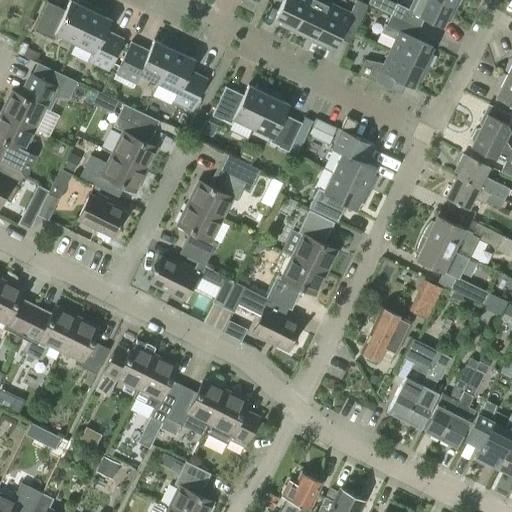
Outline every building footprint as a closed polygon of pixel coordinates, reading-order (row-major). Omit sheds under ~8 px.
[(73,43),(91,5),(80,0),(76,0),(75,3),(70,0),(68,0),(64,10),(46,1),(33,30),(53,39),(55,35),(73,43)] [(292,31),(307,0),(281,0),(274,17),(280,20),(279,24),(292,31)] [(307,0),(292,31),(312,40),(330,2),(331,0),(307,0)] [(330,2),(312,40),(326,47),(328,43),(334,46),(345,23),(355,27),(366,5),(355,0),(350,11),(330,2)] [(448,21),(454,8),(438,0),(411,0),(407,9),(396,3),(391,14),(413,24),(418,15),(441,26),(444,19),(448,21)] [(91,5),(73,43),(92,52),(90,57),(109,66),(123,38),(105,29),(110,19),(103,16),(105,12),(91,5)] [(393,38),(388,50),(426,68),(432,54),(428,53),(431,46),(408,35),(413,24),(391,14),(385,25),(383,24),(379,31),(393,38)] [(157,83),(175,45),(161,38),(159,42),(153,39),(148,50),(130,41),(116,70),(136,79),(139,74),(157,83)] [(175,45),(157,83),(175,92),(173,97),(192,106),(206,78),(188,69),(193,59),(187,56),(189,52),(175,45)] [(38,54),(26,48),(23,55),(34,61),(38,54)] [(388,50),(382,62),(364,59),(357,73),(396,91),(400,81),(412,87),(415,80),(419,82),(426,68),(388,50)] [(346,69),(350,61),(342,57),(338,65),(346,69)] [(36,63),(20,95),(11,90),(0,111),(0,112),(34,129),(44,108),(48,110),(55,97),(68,97),(75,82),(36,63)] [(511,76),(506,73),(494,96),(511,105),(511,76)] [(251,128),(269,90),(255,83),(253,87),(247,84),(242,94),(224,86),(211,115),(231,124),(233,120),(251,128)] [(99,105),(104,94),(97,90),(91,102),(99,105)] [(269,90),(251,128),(270,137),(267,142),(287,151),(300,122),(283,114),(288,104),(281,101),(283,97),(269,90)] [(121,131),(111,152),(145,169),(155,147),(143,141),(154,119),(123,103),(111,126),(121,131)] [(511,163),(509,162),(511,155),(511,151),(503,138),(508,128),(506,123),(510,115),(509,114),(500,110),(496,119),(485,113),(479,127),(474,128),(470,137),(471,142),(470,145),(503,162),(499,170),(511,176),(511,163)] [(0,166),(24,178),(36,155),(24,149),(34,129),(0,112),(0,166)] [(340,127),(351,132),(356,121),(345,116),(340,127)] [(300,122),(287,151),(295,155),(311,120),(303,117),(300,122)] [(327,143),(334,127),(316,119),(309,134),(327,143)] [(339,153),(330,171),(368,189),(375,175),(371,173),(374,167),(364,162),(372,144),(344,131),(334,150),(339,153)] [(78,177),(110,193),(115,182),(134,191),(145,169),(111,152),(106,162),(89,154),(78,177)] [(69,153),(63,165),(72,170),(78,157),(69,153)] [(460,164),(455,175),(503,199),(507,191),(493,184),(494,182),(481,175),(486,164),(466,154),(465,155),(461,153),(457,163),(460,164)] [(186,202),(220,219),(231,198),(235,200),(241,189),(248,192),(254,181),(221,165),(211,187),(197,180),(186,202)] [(57,198),(63,188),(70,173),(59,168),(47,190),(36,184),(24,210),(35,215),(46,193),(57,198)] [(362,203),(368,189),(330,171),(322,190),(317,188),(308,207),(336,221),(344,203),(355,208),(358,201),(362,203)] [(498,208),(503,199),(455,175),(444,197),(465,207),(470,196),(484,203),(485,201),(498,208)] [(17,186),(0,177),(0,201),(2,198),(9,201),(17,186)] [(281,183),(271,177),(265,189),(275,194),(281,183)] [(88,193),(76,219),(112,236),(117,225),(119,226),(120,223),(119,222),(124,211),(88,193)] [(220,219),(186,202),(175,224),(189,231),(178,252),(202,264),(214,241),(210,239),(220,219)] [(301,234),(291,255),(325,272),(335,250),(322,243),(333,222),(308,209),(297,232),(301,234)] [(470,231),(436,214),(425,236),(468,257),(477,238),(494,246),(493,249),(511,257),(511,240),(500,234),(475,222),(470,231)] [(458,278),(468,257),(425,236),(414,259),(445,274),(440,284),(483,305),(488,292),(458,278)] [(283,306),(286,308),(290,309),(300,288),(314,294),(325,272),(291,255),(281,275),(277,273),(265,297),(283,306)] [(221,306),(234,280),(196,261),(191,271),(160,256),(154,267),(153,266),(151,268),(153,269),(147,281),(183,299),(189,285),(194,288),(199,277),(218,286),(211,301),(221,306)] [(2,328),(19,336),(31,311),(35,304),(19,296),(22,289),(0,278),(0,319),(5,322),(2,328)] [(245,285),(234,280),(221,306),(232,312),(245,285)] [(279,315),(283,306),(265,297),(244,287),(236,303),(259,315),(251,332),(286,350),(292,339),(294,340),(295,337),(293,336),(299,325),(279,315)] [(422,289),(411,312),(425,318),(436,296),(422,289)] [(505,303),(493,296),(487,308),(500,314),(505,303)] [(511,316),(511,305),(508,303),(500,319),(509,323),(511,316)] [(35,304),(31,311),(19,336),(25,340),(23,344),(23,350),(26,354),(35,358),(39,358),(43,354),(47,345),(59,351),(76,316),(54,305),(50,312),(35,304)] [(222,332),(225,325),(232,312),(221,306),(211,327),(222,332)] [(383,348),(394,353),(409,321),(381,307),(359,350),(377,359),(383,348)] [(89,386),(108,348),(91,340),(98,327),(76,316),(59,351),(80,362),(79,365),(88,370),(82,382),(89,386)] [(386,411),(402,420),(436,350),(412,337),(402,356),(393,374),(402,379),(386,411)] [(137,387),(153,354),(131,343),(128,349),(115,343),(110,356),(111,357),(96,388),(105,393),(114,375),(137,387)] [(402,420),(419,428),(437,391),(432,389),(439,376),(441,377),(451,357),(436,350),(402,420)] [(153,408),(150,415),(161,420),(177,389),(166,384),(176,365),(153,354),(137,387),(132,397),(153,408)] [(468,357),(465,364),(474,369),(477,362),(468,357)] [(478,361),(477,362),(474,369),(484,374),(488,366),(478,361)] [(448,396),(441,393),(422,430),(438,438),(474,369),(465,364),(464,364),(448,396)] [(438,438),(455,446),(474,409),(467,406),(484,374),(474,369),(438,438)] [(175,432),(180,422),(186,410),(210,422),(226,390),(202,378),(195,392),(179,384),(177,389),(161,420),(159,425),(175,432)] [(0,388),(0,404),(9,409),(15,396),(0,388)] [(246,400),(226,390),(210,422),(211,423),(206,434),(226,443),(228,439),(244,447),(256,422),(240,413),(246,400)] [(478,449),(492,420),(489,419),(499,399),(488,393),(463,441),(478,449)] [(502,426),(492,420),(478,449),(474,456),(495,467),(511,434),(511,412),(510,412),(502,426)] [(143,428),(137,441),(137,442),(147,447),(149,444),(154,433),(143,428)] [(511,434),(495,467),(511,475),(511,434)] [(93,460),(96,459),(98,456),(97,452),(94,450),(90,451),(88,455),(89,458),(93,460)] [(171,457),(163,452),(158,461),(167,466),(171,457)] [(116,463),(103,457),(97,470),(110,476),(116,463)] [(178,484),(167,506),(178,511),(206,511),(212,501),(199,494),(209,473),(185,461),(174,482),(178,484)] [(281,495),(287,498),(280,511),(294,511),(297,507),(306,511),(320,481),(319,480),(318,477),(312,475),(309,476),(300,471),(294,484),(288,480),(281,495)] [(10,500),(0,495),(0,511),(31,511),(42,492),(20,481),(10,500)] [(358,511),(364,500),(338,487),(329,506),(321,502),(316,511),(358,511)] [(54,511),(46,508),(51,496),(42,492),(31,511),(54,511)] [(277,497),(268,493),(262,503),(271,508),(277,497)]
